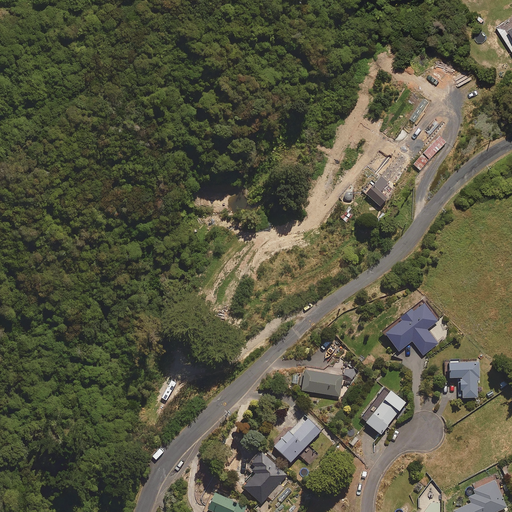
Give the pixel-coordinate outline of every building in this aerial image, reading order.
[(446,143),(440,137),(414,164),(420,170),(446,143)] [(401,158),(396,154),(386,165),(383,162),(375,171),(380,175),(382,173),(387,178),(392,172),(390,170),(401,158)] [(389,182),(382,176),(366,195),(381,207),(388,199),(380,192),(389,182)] [(438,322),(424,304),(385,334),(399,352),(413,342),(423,355),(438,344),(428,331),(438,322)] [(479,364),(450,364),(450,379),(459,379),(459,399),(478,399),(478,383),(479,383),(479,364)] [(343,377),(304,372),(301,392),(340,397),(343,377)] [(406,403),(386,388),(361,419),(381,435),(406,403)] [(322,431),(306,415),(275,447),(291,463),(322,431)] [(288,476),(262,452),(247,469),(252,474),(247,480),(249,483),(244,488),(262,504),(268,497),(272,501),(284,487),(280,484),(288,476)] [(496,511),(506,508),(494,482),(475,491),(477,494),(469,498),(472,504),(455,511),(496,511)] [(244,511),(247,508),(215,495),(208,511),(211,511),(244,511)] [(440,511),(442,509),(433,502),(425,511),(440,511)]
